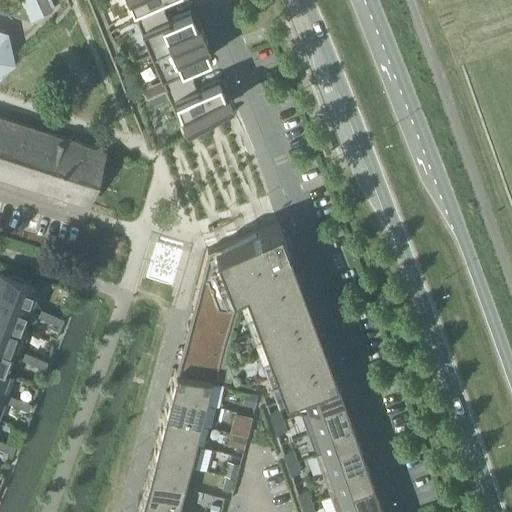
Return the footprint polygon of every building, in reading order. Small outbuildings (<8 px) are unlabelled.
[(24,0),(30,18),(43,13),(38,0),(24,0)] [(128,0),(136,19),(135,19),(136,20),(163,8),(159,0),(128,0)] [(163,8),(136,20),(150,54),(203,32),(202,31),(198,21),(198,20),(194,21),(189,10),(171,18),(167,20),(163,9),(163,8)] [(0,72),(12,62),(5,33),(0,31),(0,72)] [(203,32),(150,54),(163,84),(165,88),(164,88),(164,89),(192,77),(187,66),(191,64),(209,56),(204,45),(208,44),(208,43),(207,42),(203,33),(203,32)] [(192,77),(164,89),(180,124),(232,102),(226,89),(222,91),(218,80),(196,89),(191,78),(192,78),(192,77)] [(0,175),(86,203),(103,149),(0,116),(0,175)] [(206,249),(193,301),(233,312),(238,290),(243,288),(284,397),(336,378),(279,222),(206,249)] [(0,272),(0,298),(31,310),(31,309),(27,307),(35,286),(21,281),(22,278),(12,274),(11,277),(0,272)] [(0,322),(27,333),(28,332),(23,330),(31,310),(0,298),(0,322)] [(187,324),(187,325),(227,336),(233,312),(193,301),(192,303),(196,304),(194,312),(191,321),(190,325),(187,324)] [(40,309),(38,317),(49,321),(52,314),(40,309)] [(52,314),(49,321),(60,325),(63,318),(52,314)] [(0,322),(0,346),(19,354),(27,333),(0,322)] [(181,347),(181,348),(221,359),(227,336),(187,325),(186,327),(190,328),(187,336),(184,348),(181,347)] [(0,371),(5,373),(5,372),(2,371),(6,361),(10,352),(19,355),(19,354),(0,346),(0,371)] [(178,371),(178,372),(211,381),(215,382),(221,359),(181,348),(180,350),(183,351),(182,358),(180,363),(178,371)] [(22,359),(33,363),(36,356),(24,352),(22,359)] [(36,356),(33,363),(44,368),(47,360),(36,356)] [(175,370),(169,393),(205,403),(211,381),(178,372),(178,371),(175,370)] [(336,378),(301,391),(307,411),(343,398),(338,383),(336,378)] [(169,393),(163,414),(200,424),(205,403),(169,393)] [(5,402),(17,406),(19,399),(8,394),(5,402)] [(350,419),(343,398),(307,411),(315,431),(350,419)] [(19,399),(17,406),(28,410),(31,403),(19,399)] [(278,409),(269,412),(273,423),(282,420),(278,409)] [(163,414),(158,435),(194,445),(195,444),(200,424),(163,414)] [(357,439),(350,419),(315,431),(322,451),(357,439)] [(282,420),(273,423),(276,434),(286,431),(282,420)] [(235,433),(246,436),(247,428),(237,426),(235,433)] [(158,435),(152,456),(189,466),(189,467),(193,468),(199,445),(195,444),(194,445),(158,435)] [(238,436),(235,446),(243,448),(246,438),(238,436)] [(321,451),(315,453),(317,461),(322,474),(364,460),(357,439),(322,452),(321,451)] [(3,441),(1,449),(12,453),(15,446),(3,441)] [(283,452),(287,464),(296,460),(292,449),(283,452)] [(152,456),(147,477),(183,486),(189,467),(189,466),(152,456)] [(296,460),(287,464),(291,475),(300,472),(296,460)] [(364,460),(322,474),(329,495),(371,480),(364,460)] [(226,464),(223,474),(235,477),(238,467),(226,464)] [(147,477),(141,498),(178,507),(178,506),(183,486),(147,477)] [(222,489),(230,491),(233,480),(225,478),(222,489)] [(371,480),(329,495),(335,511),(345,511),(379,500),(371,480)] [(187,484),(181,498),(201,506),(206,492),(187,484)] [(297,493),(301,505),(310,501),(306,490),(297,493)] [(137,511),(181,511),(183,508),(178,506),(178,507),(141,498),(140,504),(137,511)] [(382,511),(379,500),(345,511),(382,511)] [(313,511),(310,501),(301,505),(303,511),(313,511)]
